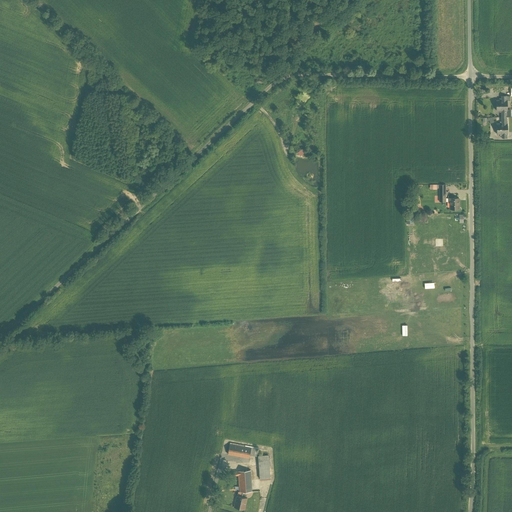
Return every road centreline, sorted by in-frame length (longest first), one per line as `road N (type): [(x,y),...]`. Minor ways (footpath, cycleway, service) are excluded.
road 1 (unclassified): [(470,78),(280,80),(0,338)]
road 2 (unclassified): [(471,511),(470,78)]
